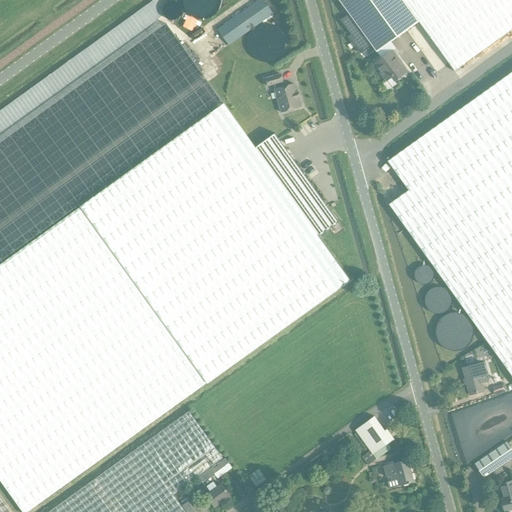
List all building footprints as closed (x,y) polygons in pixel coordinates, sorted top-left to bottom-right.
[(262,0),(259,0),(218,29),(229,45),(273,14),(262,0)] [(402,10),(394,0),(337,0),(348,14),(340,20),(351,35),(348,37),(359,53),(371,45),(376,52),(418,22),(407,6),(402,10)] [(511,0),(394,0),(402,10),(407,6),(418,22),(454,71),(511,28),(511,0)] [(394,81),(407,72),(393,51),(374,64),(386,81),(391,77),(394,81)] [(511,71),(388,161),(408,190),(408,191),(389,204),(416,243),(490,346),(511,376),(511,440),(511,441),(511,442),(511,71)] [(281,113),(300,107),(294,84),(283,87),(282,82),(283,82),(280,74),(265,79),(267,87),(274,85),(275,89),(274,90),(281,113)] [(224,104),(211,114),(338,289),(351,280),(319,236),(338,222),(319,195),(275,133),(255,147),(224,104)] [(211,114),(0,265),(0,483),(20,511),(28,511),(115,450),(115,449),(116,448),(206,384),(338,289),(211,114)] [(490,360),(462,368),(470,395),(483,391),(481,383),(488,381),(492,384),(493,385),(503,382),(494,359),(490,360)] [(49,511),(185,511),(173,495),(209,468),(213,473),(219,468),(223,473),(230,468),(189,411),(49,511)] [(374,416),(355,430),(376,459),(391,448),(388,444),(394,439),(386,429),(384,431),(374,416)] [(511,458),(511,449),(507,442),(474,464),(484,478),(511,458)] [(362,456),(368,465),(376,459),(370,451),(362,456)] [(407,460),(393,464),(383,467),(386,477),(391,475),(392,480),(397,479),(399,485),(414,481),(407,460)] [(511,509),(511,481),(500,484),(504,499),(502,499),(505,511),(511,509)] [(214,507),(230,496),(221,484),(216,487),(213,482),(206,486),(210,491),(205,495),(214,507)] [(0,511),(10,511),(0,497),(0,511)] [(186,511),(207,511),(209,511),(201,500),(196,504),(192,499),(182,506),(186,511)]
